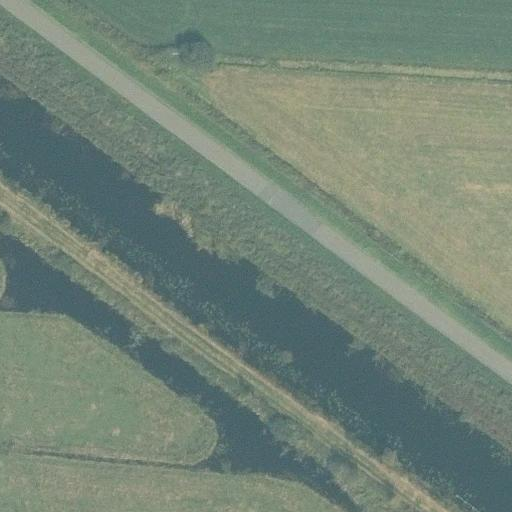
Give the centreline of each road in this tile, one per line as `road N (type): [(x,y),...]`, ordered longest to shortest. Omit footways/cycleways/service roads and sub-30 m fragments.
road 1 (tertiary): [(511,375),(3,0)]
road 2 (track): [(420,511),(0,197)]
